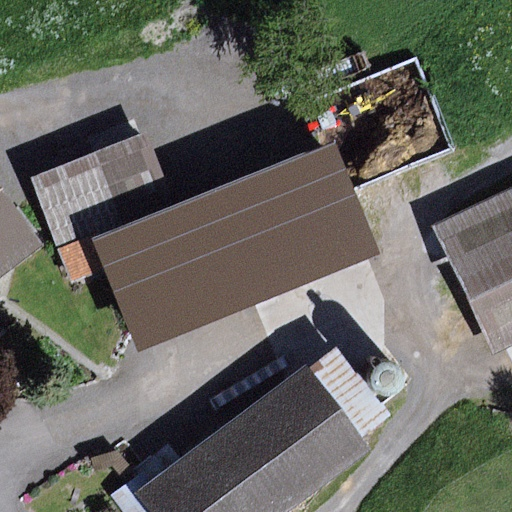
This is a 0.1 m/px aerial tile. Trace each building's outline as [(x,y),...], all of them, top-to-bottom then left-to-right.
[(144,138),(34,179),(61,250),(171,209),(144,138)] [(338,148),(99,245),(109,271),(142,351),(381,254),(338,148)] [(0,188),(0,277),(43,247),(0,188)] [(511,194),(444,226),(505,358),(511,355),(511,194)] [(109,271),(99,245),(63,258),(73,285),(109,271)] [(340,349),(311,371),(363,441),(393,419),(340,349)] [(376,392),(380,394),(386,396),(391,395),(396,392),(400,389),(402,384),(402,379),(401,374),(398,370),(395,366),(390,364),(385,364),(380,365),(376,368),(372,372),(371,377),(371,382),(373,388),(376,392)] [(309,369),(140,494),(153,511),(285,511),(369,449),(363,441),(311,371),(309,369)]
